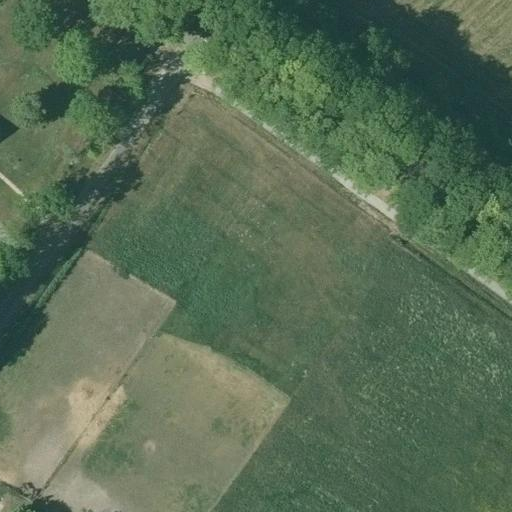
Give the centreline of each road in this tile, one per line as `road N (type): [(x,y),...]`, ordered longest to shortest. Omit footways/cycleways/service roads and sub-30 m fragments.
road 1 (tertiary): [(511,247),(204,27)]
road 2 (unclassified): [(0,317),(204,27)]
